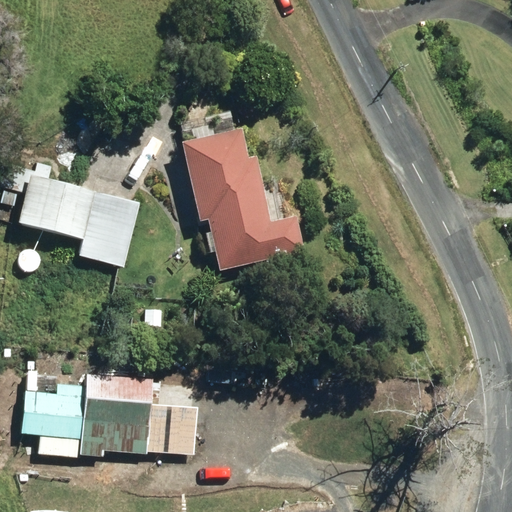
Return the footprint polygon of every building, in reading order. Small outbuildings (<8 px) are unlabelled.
[(198,220),(211,273),(296,252),(288,216),(261,223),(246,157),(237,159),(231,131),(170,145),(189,222),(198,220)] [(72,255),(117,267),(133,203),(44,181),(46,169),(32,166),(30,173),(0,165),(0,187),(18,192),(9,225),(76,242),(72,255)] [(140,328),(156,328),(156,312),(141,312),(140,328)] [(33,455),(96,459),(96,452),(140,455),(143,409),(152,409),(153,386),(144,385),(145,380),(80,376),(79,390),(49,388),(49,397),(14,395),(12,435),(34,436),(33,455)] [(245,421),(200,424),(201,440),(246,438),(245,421)] [(287,489),(243,495),(245,511),(290,505),(287,489)] [(211,511),(210,496),(166,501),(166,511),(211,511)]
